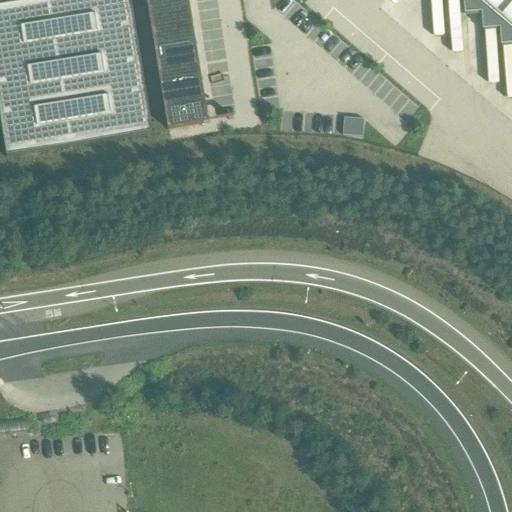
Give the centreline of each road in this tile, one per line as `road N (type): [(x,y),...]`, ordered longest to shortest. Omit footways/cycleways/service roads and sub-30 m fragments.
road 1 (motorway): [(0,352),(212,320),(308,326),(350,339),(426,391),(454,421),(497,511)]
road 2 (motorway): [(511,395),(425,320),(318,279),(268,272),(191,278),(0,307)]
